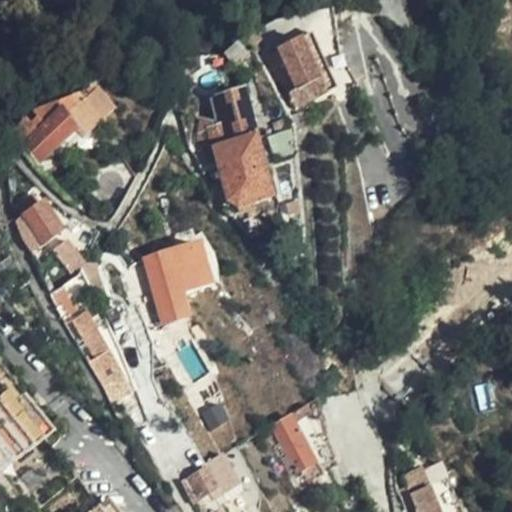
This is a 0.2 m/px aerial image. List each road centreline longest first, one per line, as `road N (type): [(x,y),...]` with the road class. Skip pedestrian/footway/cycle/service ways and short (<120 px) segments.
road 1 (residential): [(120,482),(95,395),(14,237),(0,157)]
road 2 (residential): [(120,482),(0,335)]
